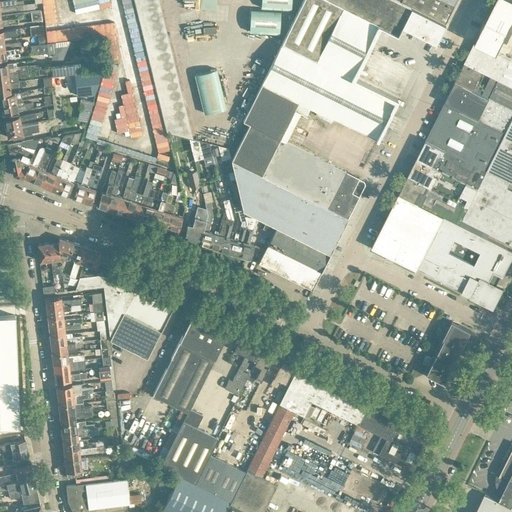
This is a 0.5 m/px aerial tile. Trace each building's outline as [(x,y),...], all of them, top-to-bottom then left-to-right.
[(159,0),(151,0),(134,4),(166,131),(178,135),(189,138),(194,139),(159,0)] [(215,9),(215,0),(199,0),(200,8),(215,9)] [(261,0),(261,7),(290,9),(291,0),(261,0)] [(331,0),(303,0),(282,42),(315,59),(397,100),(398,98),(354,76),(380,25),(397,34),(397,33),(331,0)] [(331,0),(397,33),(401,25),(411,6),(398,0),(331,0)] [(400,0),(400,1),(411,6),(445,23),(456,0),(400,0)] [(511,0),(495,0),(475,41),(497,51),(511,21),(511,0)] [(0,15),(1,16),(0,12),(34,8),(34,2),(24,3),(16,4),(0,6),(0,15)] [(401,25),(435,42),(445,23),(411,6),(401,25)] [(251,9),(250,30),(279,32),(281,11),(251,9)] [(1,16),(0,15),(0,25),(18,23),(17,17),(1,19),(1,16)] [(47,43),(67,40),(103,36),(101,19),(45,26),(47,43)] [(43,25),(29,26),(30,36),(44,34),(43,25)] [(20,28),(0,30),(0,40),(4,40),(3,36),(21,34),(20,28)] [(0,49),(21,46),(21,41),(4,44),(4,40),(0,40),(0,49)] [(511,59),(475,41),(464,63),(491,76),(500,80),(511,86),(511,59)] [(282,42),(262,83),(298,101),(311,108),(332,118),(333,117),(377,139),(397,100),(315,59),(282,42)] [(27,55),(48,52),(47,43),(30,45),(31,50),(27,55)] [(21,46),(0,49),(0,58),(19,56),(19,53),(22,53),(21,46)] [(15,61),(0,63),(0,73),(28,70),(36,69),(36,65),(27,66),(27,65),(16,66),(15,61)] [(79,61),(50,65),(51,76),(74,73),(81,72),(79,61)] [(105,63),(85,136),(97,139),(117,66),(105,63)] [(464,63),(455,80),(468,87),(473,89),(482,94),(491,76),(464,63)] [(48,75),(47,67),(37,69),(38,76),(48,75)] [(216,69),(195,74),(204,113),(226,108),(216,69)] [(0,82),(18,80),(17,77),(29,76),(28,70),(0,73),(0,82)] [(81,72),(74,73),(76,84),(77,96),(95,94),(102,70),(81,72)] [(511,86),(500,80),(491,76),(482,94),(511,108),(511,86)] [(18,80),(0,82),(0,95),(11,93),(10,89),(26,87),(25,79),(18,80)] [(444,102),(505,132),(511,118),(511,108),(482,94),(473,89),(468,87),(455,80),(454,82),(448,95),(447,96),(445,102),(444,102)] [(232,159),(334,211),(348,217),(359,195),(352,192),(359,177),(285,141),(299,112),(307,116),(311,108),(298,101),(262,83),(243,121),(249,125),(232,159)] [(27,90),(11,93),(0,95),(0,98),(0,99),(0,105),(22,100),(22,97),(28,96),(27,90)] [(141,134),(134,91),(121,93),(125,116),(115,117),(117,133),(128,131),(129,136),(141,134)] [(78,109),(90,112),(92,102),(80,99),(78,109)] [(22,100),(0,105),(0,108),(0,110),(2,110),(3,114),(33,108),(32,102),(23,104),(22,100)] [(486,170),(502,139),(505,132),(444,102),(441,109),(433,125),(430,131),(429,134),(427,137),(426,140),(483,168),(486,170)] [(55,117),(54,111),(54,108),(47,110),(47,119),(55,117)] [(35,112),(4,118),(5,122),(3,123),(4,128),(21,124),(20,121),(36,118),(35,112)] [(511,118),(505,132),(502,139),(486,170),(511,182),(511,118)] [(21,124),(4,128),(5,133),(7,133),(8,137),(13,136),(13,138),(20,136),(32,134),(32,132),(39,131),(37,121),(21,124)] [(74,133),(71,141),(76,143),(81,132),(74,133)] [(21,141),(7,144),(13,174),(22,178),(29,162),(33,152),(40,137),(21,141)] [(194,139),(189,138),(195,161),(204,158),(203,158),(199,140),(194,139)] [(81,139),(78,146),(87,148),(90,142),(81,139)] [(210,143),(199,140),(203,158),(213,155),(210,143)] [(426,140),(420,151),(417,157),(461,179),(453,197),(465,204),(469,206),(473,198),(486,170),(483,168),(426,140)] [(229,148),(219,146),(222,160),(231,158),(229,148)] [(32,164),(29,162),(22,178),(25,180),(27,178),(31,180),(41,158),(45,148),(43,147),(42,147),(41,147),(40,147),(40,148),(39,148),(38,149),(32,164)] [(41,158),(31,180),(34,181),(35,184),(39,185),(42,177),(44,178),(47,171),(45,170),(42,168),(45,160),(50,149),(45,147),(45,148),(41,158)] [(120,162),(122,156),(113,153),(111,159),(120,162)] [(60,166),(50,188),(53,190),(53,192),(57,194),(64,178),(68,170),(64,168),(68,158),(64,156),(62,159),(60,166)] [(42,177),(39,185),(40,186),(44,188),(46,187),(50,188),(60,166),(62,159),(57,157),(55,164),(51,172),(47,171),(44,178),(42,177)] [(408,175),(453,197),(461,179),(417,157),(408,175)] [(246,211),(276,226),(294,235),(330,253),(348,217),(334,211),(232,159),(246,211)] [(64,178),(57,194),(61,195),(63,194),(67,196),(67,195),(73,181),(76,173),(79,167),(71,163),(68,170),(64,178)] [(67,195),(73,197),(72,199),(77,201),(77,199),(82,200),(92,168),(88,167),(87,166),(81,184),(73,181),(67,195)] [(157,167),(155,173),(161,175),(163,169),(157,167)] [(92,168),(82,200),(86,202),(85,204),(90,205),(95,188),(100,175),(96,174),(97,169),(93,168),(92,168)] [(113,185),(105,208),(109,209),(108,211),(114,213),(119,196),(115,195),(118,186),(123,170),(118,169),(117,172),(113,185)] [(104,182),(96,207),(102,209),(102,207),(105,208),(113,185),(117,172),(112,170),(107,183),(104,182)] [(166,170),(164,176),(171,178),(173,172),(166,170)] [(197,170),(187,173),(191,188),(201,186),(197,170)] [(486,170),(473,198),(511,217),(511,189),(508,188),(511,182),(486,170)] [(126,216),(131,218),(139,193),(135,192),(140,177),(135,175),(134,178),(123,213),(126,215),(126,216)] [(408,175),(402,187),(399,193),(460,224),(462,219),(469,206),(465,204),(453,197),(408,175)] [(119,196),(114,213),(119,214),(120,212),(123,213),(134,178),(129,177),(125,188),(122,197),(119,196)] [(139,193),(131,218),(136,220),(137,218),(140,219),(148,196),(150,187),(152,181),(147,180),(142,194),(139,193)] [(148,196),(140,219),(144,220),(143,222),(148,224),(154,207),(156,198),(153,197),(155,189),(150,187),(148,196)] [(154,207),(148,224),(154,225),(154,223),(158,225),(168,194),(168,193),(162,191),(160,199),(156,198),(154,207)] [(399,193),(386,220),(372,246),(372,247),(417,269),(418,267),(462,290),(462,291),(463,291),(463,290),(470,293),(470,295),(470,296),(494,308),(504,287),(497,283),(501,275),(503,276),(511,258),(511,249),(487,237),(460,224),(399,193)] [(168,194),(158,225),(161,226),(161,227),(166,229),(171,212),(174,204),(170,203),(172,195),(168,194)] [(511,217),(473,198),(469,206),(462,219),(460,224),(487,237),(489,233),(511,244),(511,217)] [(227,218),(219,250),(229,252),(233,238),(229,237),(234,219),(228,199),(222,200),(225,211),(226,215),(227,218)] [(207,214),(199,244),(209,247),(213,232),(208,231),(212,216),(212,215),(210,202),(205,203),(206,209),(207,214)] [(185,233),(183,240),(199,244),(207,214),(206,209),(200,207),(197,207),(192,225),(187,223),(185,233)] [(233,238),(229,252),(239,255),(247,225),(244,216),(243,210),(238,211),(240,220),(242,222),(240,226),(241,226),(239,233),(236,232),(234,238),(233,238)] [(213,232),(209,247),(219,250),(227,218),(226,215),(225,211),(223,211),(221,218),(218,231),(214,230),(214,232),(213,232)] [(182,216),(171,212),(166,229),(171,231),(172,229),(178,231),(182,216)] [(247,225),(239,255),(250,258),(254,244),(249,242),(253,229),(256,218),(244,216),(247,225)] [(312,289),(330,253),(294,235),(276,226),(259,261),(258,262),(312,289)] [(59,237),(58,241),(59,241),(60,254),(75,258),(80,244),(59,237)] [(58,241),(50,242),(51,259),(54,282),(59,281),(58,273),(56,258),(60,258),(60,254),(59,241),(58,241)] [(50,242),(37,243),(39,261),(51,259),(50,242)] [(70,274),(70,275),(75,277),(80,261),(83,263),(88,247),(80,244),(75,258),(72,268),(70,274)] [(84,263),(79,276),(98,275),(98,274),(100,268),(96,266),(101,250),(88,247),(83,263),(84,263)] [(70,274),(62,271),(64,288),(66,286),(70,275),(70,274)] [(79,276),(76,288),(103,285),(104,287),(110,339),(147,359),(174,305),(174,304),(171,303),(154,294),(145,290),(124,279),(123,280),(118,279),(118,277),(111,276),(110,275),(109,275),(108,277),(98,274),(98,275),(79,276)] [(54,285),(42,286),(43,293),(55,292),(54,285)] [(101,291),(92,292),(93,302),(102,301),(101,291)] [(46,305),(46,307),(80,303),(82,303),(81,298),(70,299),(61,300),(61,296),(45,298),(45,299),(44,299),(45,305),(46,305)] [(103,308),(102,301),(93,302),(94,309),(103,308)] [(47,316),(48,316),(63,314),(62,311),(81,309),(80,303),(46,307),(47,310),(45,311),(46,315),(47,316)] [(95,320),(98,320),(104,319),(103,310),(94,311),(95,320)] [(48,323),(49,326),(80,322),(80,316),(63,318),(63,314),(48,316),(48,318),(46,319),(47,322),(48,323)] [(0,427),(20,427),(15,315),(0,315),(0,427)] [(194,318),(192,316),(191,316),(152,394),(182,409),(155,463),(161,465),(190,407),(224,338),(228,331),(215,325),(196,315),(194,318)] [(425,373),(444,383),(445,381),(443,381),(469,331),(470,332),(471,330),(452,320),(425,373)] [(80,322),(49,326),(49,329),(48,330),(48,333),(50,334),(50,335),(65,333),(64,329),(74,328),(81,327),(80,322)] [(50,341),(51,344),(77,341),(80,340),(83,340),(82,335),(72,336),(72,332),(65,333),(50,335),(50,336),(48,337),(49,341),(50,341)] [(80,340),(77,341),(51,344),(51,347),(50,348),(50,352),(52,352),(52,353),(67,351),(67,347),(81,346),(80,340)] [(238,344),(235,350),(245,355),(238,370),(248,375),(261,350),(245,342),(246,340),(244,340),(243,341),(240,340),(238,344)] [(262,348),(261,350),(247,378),(254,381),(255,380),(260,382),(273,356),(272,356),(272,357),(269,355),(270,353),(262,348)] [(53,360),(53,362),(84,359),(84,353),(67,355),(67,351),(52,353),(52,354),(51,355),(51,359),(53,360)] [(431,358),(425,355),(423,362),(428,364),(431,358)] [(286,388),(287,388),(298,366),(283,358),(270,383),(276,386),(279,381),(287,385),(286,388)] [(54,371),(54,372),(69,370),(85,368),(84,359),(53,362),(53,365),(52,366),(52,370),(54,371)] [(100,379),(111,378),(110,365),(104,366),(99,366),(100,379)] [(287,388),(279,403),(304,415),(311,400),(336,413),(361,425),(380,435),(372,451),(378,454),(379,452),(413,469),(431,433),(397,416),(372,403),(365,399),(347,391),(330,382),(323,378),(322,378),(305,370),(298,366),(287,388)] [(70,373),(69,370),(54,372),(54,373),(53,374),(53,377),(55,378),(55,381),(86,378),(86,371),(70,373)] [(229,378),(224,388),(239,395),(244,383),(234,378),(233,380),(229,378)] [(112,389),(111,379),(104,380),(105,390),(112,389)] [(81,387),(81,383),(54,386),(55,392),(57,392),(57,396),(89,392),(93,391),(92,386),(81,387)] [(105,390),(106,398),(115,397),(115,391),(113,391),(112,389),(105,390)] [(56,399),(56,404),(73,402),(83,401),(83,398),(89,397),(89,392),(57,396),(58,399),(56,399)] [(116,407),(115,397),(106,398),(107,408),(109,408),(116,407)] [(83,401),(73,402),(56,404),(57,410),(59,410),(59,414),(91,410),(91,405),(84,405),(83,401)] [(116,407),(109,408),(110,417),(117,416),(116,407)] [(204,413),(190,407),(161,465),(195,483),(210,453),(218,436),(198,426),(204,413)] [(58,418),(59,423),(75,421),(75,417),(92,415),(91,410),(59,414),(60,417),(58,418)] [(61,428),(62,431),(94,428),(94,423),(85,424),(85,420),(75,421),(59,423),(59,429),(61,428)] [(60,436),(61,441),(77,439),(77,435),(86,434),(99,433),(98,427),(94,428),(62,431),(62,436),(60,436)] [(77,439),(61,441),(61,447),(63,447),(64,450),(96,446),(95,441),(88,442),(87,438),(77,439)] [(0,452),(27,447),(25,439),(10,442),(11,445),(0,447),(0,452)] [(103,445),(96,446),(64,450),(64,454),(62,454),(63,459),(79,457),(79,453),(88,452),(104,451),(103,445)] [(30,461),(27,447),(0,452),(0,458),(13,456),(15,465),(30,461)] [(510,478),(499,500),(511,506),(511,449),(499,475),(500,475),(501,473),(510,478)] [(195,483),(231,500),(245,471),(210,453),(195,483)] [(87,457),(79,457),(63,459),(64,465),(65,465),(67,477),(82,475),(81,469),(88,468),(87,457)] [(0,476),(0,483),(34,476),(31,464),(15,467),(17,472),(0,476)] [(351,468),(341,489),(359,498),(362,493),(371,498),(379,482),(351,468)] [(230,502),(250,511),(261,511),(275,483),(246,469),(245,471),(231,500),(230,502)] [(34,476),(0,483),(0,488),(1,490),(9,489),(11,498),(23,495),(22,491),(24,490),(25,497),(38,495),(34,476)] [(179,476),(163,509),(168,511),(223,511),(229,501),(179,476)] [(126,478),(66,485),(68,501),(72,509),(73,511),(93,511),(96,511),(95,507),(129,502),(141,501),(140,492),(128,493),(126,478)] [(372,497),(380,501),(377,507),(387,511),(393,500),(374,491),(372,497)] [(485,493),(475,511),(511,511),(511,506),(499,500),(485,493)]
